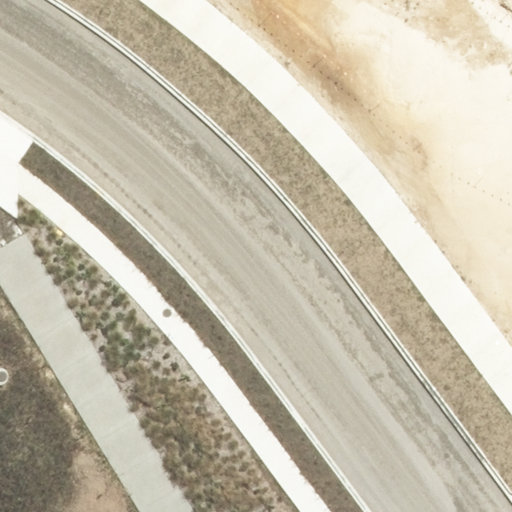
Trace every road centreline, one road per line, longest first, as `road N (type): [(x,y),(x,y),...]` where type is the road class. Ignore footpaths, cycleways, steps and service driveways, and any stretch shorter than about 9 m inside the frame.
road 1 (unclassified): [(473,511),(369,371),(243,239),(86,103),(0,41)]
road 2 (track): [(164,511),(0,245)]
